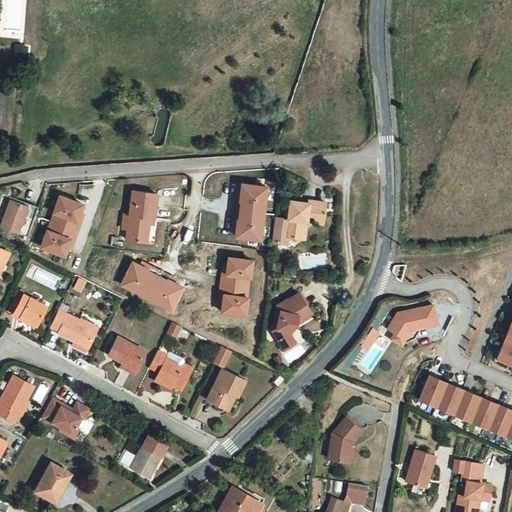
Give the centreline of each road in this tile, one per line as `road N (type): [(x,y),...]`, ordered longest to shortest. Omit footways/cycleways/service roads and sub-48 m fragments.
road 1 (residential): [(0,358),(23,347),(221,453)]
road 2 (tertiary): [(221,453),(353,330),(374,281)]
road 3 (residential): [(511,384),(453,359),(462,293),(451,285),(414,291),(374,281)]
road 4 (residential): [(0,183),(201,164)]
road 5 (residential): [(201,164),(385,154)]
road 6 (tertiary): [(385,154),(379,0)]
road 7 (track): [(381,255),(511,238)]
road 8 (tertiary): [(374,281),(386,234),(385,154)]
